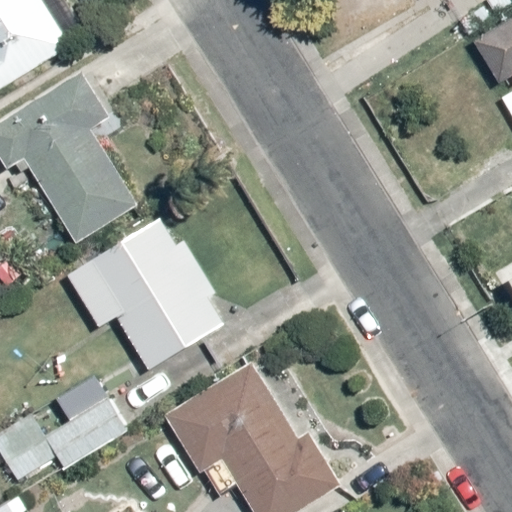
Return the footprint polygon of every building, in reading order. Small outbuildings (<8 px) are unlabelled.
[(41,0),(0,0),(0,86),(69,44),(41,0)] [(511,17),(476,39),(500,79),(511,72),(511,17)] [(83,69),(0,119),(0,153),(7,166),(24,155),(76,238),(137,201),(92,128),(112,116),(83,69)] [(159,218),(68,273),(100,326),(117,316),(148,367),(222,322),(159,218)] [(298,436),(252,361),(167,413),(201,469),(223,456),(257,511),(288,511),(338,482),(307,431),(298,436)] [(137,425),(105,371),(0,433),(0,449),(19,481),(62,455),(68,466),(137,425)]
